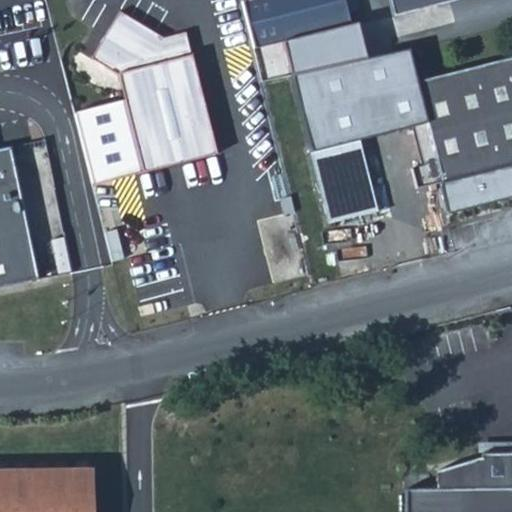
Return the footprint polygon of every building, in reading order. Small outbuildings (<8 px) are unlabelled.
[(294,76),(301,75),(364,60),(356,25),(349,27),(342,0),(240,0),(251,48),(286,40),(294,76)] [(389,0),(394,17),(460,0),(389,0)] [(119,15),(94,57),(122,74),(128,101),(77,114),(94,184),(215,155),(186,34),(160,40),(119,15)] [(294,76),(327,223),(351,217),(376,211),(358,140),(427,125),(416,83),(409,51),(364,60),(301,75),(294,76)] [(511,179),(509,166),(511,165),(511,58),(416,83),(427,125),(449,211),(482,203),(511,195),(511,179)] [(0,287),(38,279),(10,147),(0,149),(0,287)] [(404,490),(404,511),(511,511),(511,453),(508,454),(478,455),(478,459),(455,463),(433,473),(434,489),(404,490)] [(0,511),(92,511),(92,473),(0,474),(0,511)]
